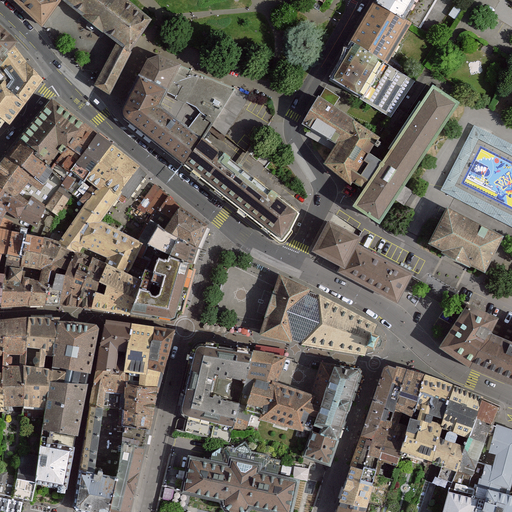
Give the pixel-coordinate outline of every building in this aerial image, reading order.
[(15,0),(42,23),(58,0),(57,0),(15,0)] [(57,0),(58,0),(114,45),(92,88),(106,97),(129,52),(149,20),(124,0),(57,0)] [(414,0),(378,0),(377,2),(404,18),(414,0)] [(436,0),(414,0),(404,18),(412,23),(420,28),(436,0)] [(388,65),(412,23),(404,18),(377,2),(353,44),(388,65)] [(17,41),(5,30),(0,35),(0,58),(4,54),(12,46),(17,41)] [(388,65),(353,44),(330,82),(392,118),(414,81),(388,65)] [(26,67),(12,46),(4,54),(10,60),(0,70),(10,81),(2,92),(0,90),(0,123),(3,126),(40,79),(26,67)] [(0,90),(2,92),(10,81),(0,70),(10,60),(4,54),(0,58),(0,90)] [(189,71),(177,66),(155,58),(144,62),(135,77),(165,92),(175,97),(189,71)] [(165,92),(135,77),(117,112),(118,118),(181,168),(201,138),(210,125),(235,90),(199,75),(186,103),(195,108),(200,114),(187,130),(161,110),(159,106),(165,92)] [(366,194),(355,210),(381,227),(460,103),(435,87),(424,105),(420,102),(381,163),(369,156),(351,185),(366,194)] [(250,97),(235,90),(210,125),(225,136),(250,97)] [(340,98),(327,90),(303,127),(309,131),(306,136),(332,152),(352,120),(333,109),(340,98)] [(47,102),(35,119),(64,141),(77,126),(47,102)] [(35,119),(16,146),(30,156),(28,159),(43,169),(64,141),(35,119)] [(352,120),(332,152),(324,163),(351,185),(369,156),(381,138),(352,120)] [(91,136),(77,126),(64,141),(43,169),(48,172),(54,176),(60,182),(91,136)] [(106,148),(91,136),(60,182),(75,191),(90,167),(106,148)] [(230,207),(251,178),(201,138),(181,168),(230,207)] [(16,146),(0,169),(0,195),(19,209),(27,198),(42,209),(60,182),(54,176),(49,183),(43,180),(48,172),(43,169),(28,159),(30,156),(16,146)] [(135,169),(106,148),(90,167),(75,191),(71,196),(83,206),(99,187),(114,198),(135,169)] [(114,198),(99,187),(83,206),(63,235),(55,246),(75,254),(78,250),(104,261),(101,267),(124,278),(127,272),(140,245),(136,243),(96,224),(113,200),(121,205),(125,198),(128,199),(145,177),(135,169),(114,198)] [(251,178),(230,207),(278,245),(282,245),(297,214),(251,178)] [(75,191),(60,182),(42,209),(56,217),(71,196),(75,191)] [(178,207),(153,184),(138,210),(144,214),(146,213),(151,216),(149,221),(157,225),(163,229),(178,207)] [(0,218),(1,217),(2,215),(12,221),(19,209),(0,195),(0,218)] [(42,209),(27,198),(19,209),(12,221),(31,230),(27,237),(38,239),(43,227),(48,229),(56,217),(42,209)] [(503,236),(446,206),(428,242),(485,271),(503,236)] [(206,226),(178,207),(163,229),(157,225),(145,247),(154,253),(160,255),(166,258),(175,241),(195,251),(206,226)] [(157,225),(149,221),(136,243),(140,245),(127,272),(142,279),(152,257),(143,251),(145,247),(157,225)] [(328,225),(311,256),(340,271),(344,274),(358,248),(361,242),(328,225)] [(27,276),(25,303),(43,302),(44,277),(46,268),(55,246),(63,235),(48,229),(43,227),(38,239),(33,258),(31,265),(35,266),(34,276),(27,276)] [(27,237),(0,229),(0,258),(8,260),(7,266),(12,266),(14,255),(33,258),(38,239),(27,237)] [(188,267),(195,251),(175,241),(166,258),(188,267)] [(44,277),(53,278),(55,271),(62,274),(75,254),(55,246),(46,268),(44,277)] [(412,281),(414,277),(358,248),(344,274),(340,271),(337,277),(398,308),(412,281)] [(57,302),(74,302),(87,260),(75,254),(62,274),(59,279),(57,302)] [(3,305),(25,303),(27,276),(14,274),(16,262),(31,265),(33,258),(14,255),(12,266),(7,266),(3,305)] [(142,279),(129,311),(167,319),(171,318),(188,267),(166,258),(164,262),(152,257),(142,279)] [(0,305),(3,305),(7,266),(8,260),(0,258),(0,305)] [(87,260),(74,302),(89,304),(93,285),(101,267),(87,260)] [(93,285),(89,304),(129,311),(142,279),(127,272),(124,278),(101,267),(93,285)] [(309,288),(279,273),(269,303),(259,334),(288,343),(290,340),(295,341),(301,343),(366,354),(369,346),(377,349),(382,335),(375,332),(377,325),(318,296),(308,292),(309,288)] [(44,277),(43,302),(57,302),(59,279),(53,278),(44,277)] [(466,311),(442,350),(471,365),(496,318),(468,308),(466,311)] [(21,360),(24,315),(0,321),(0,359),(9,360),(9,350),(16,351),(16,360),(21,360)] [(51,339),(55,318),(56,315),(24,315),(21,360),(41,362),(43,352),(49,352),(51,339)] [(51,339),(91,344),(95,324),(93,321),(55,318),(51,339)] [(511,326),(496,318),(471,365),(511,381),(511,326)] [(105,324),(97,366),(124,368),(130,328),(105,324)] [(124,368),(128,368),(144,370),(147,354),(150,332),(130,328),(124,368)] [(150,332),(147,354),(166,356),(171,336),(150,332)] [(195,343),(186,382),(240,394),(246,372),(253,349),(204,338),(201,338),(198,339),(196,340),(195,343)] [(64,375),(84,378),(91,344),(51,339),(49,352),(47,363),(46,374),(64,375)] [(253,349),(246,372),(275,380),(282,355),(253,349)] [(162,373),(166,356),(147,354),(144,370),(162,373)] [(0,428),(0,473),(0,474),(0,492),(10,495),(14,475),(20,405),(21,360),(16,360),(9,360),(0,359),(0,428)] [(41,362),(21,360),(20,405),(41,407),(46,374),(47,363),(41,362)] [(312,390),(325,394),(334,366),(320,363),(312,390)] [(97,366),(91,402),(117,407),(120,383),(125,384),(126,379),(128,368),(124,368),(97,366)] [(325,394),(313,429),(339,437),(361,375),(360,372),(334,366),(325,394)] [(126,379),(159,384),(162,373),(144,370),(128,368),(126,379)] [(379,431),(398,370),(388,368),(384,370),(367,428),(379,431)] [(389,444),(409,374),(398,370),(379,431),(377,440),(389,444)] [(240,394),(234,420),(247,423),(251,412),(313,429),(325,394),(312,390),(275,380),(246,372),(240,394)] [(37,437),(72,443),(84,378),(64,375),(46,374),(41,407),(37,437)] [(405,444),(426,379),(409,374),(389,444),(403,451),(405,444)] [(156,397),(159,384),(126,379),(125,384),(124,393),(156,397)] [(436,382),(426,379),(405,444),(436,456),(456,391),(436,382)] [(174,430),(229,441),(234,420),(240,394),(186,382),(174,430)] [(124,393),(125,384),(120,383),(117,407),(152,413),(156,397),(124,393)] [(471,397),(456,391),(436,456),(448,461),(471,397)] [(462,467),(486,403),(471,397),(448,461),(462,467)] [(91,402),(79,467),(94,469),(94,466),(100,467),(99,470),(114,473),(122,439),(118,438),(121,424),(115,422),(117,407),(91,402)] [(501,410),(486,403),(462,467),(484,475),(488,462),(483,460),(487,447),(492,449),(501,422),(497,421),(501,410)] [(14,475),(10,495),(29,500),(33,480),(37,437),(41,407),(20,405),(14,475)] [(117,407),(115,422),(121,424),(148,428),(152,413),(117,407)] [(511,511),(511,425),(501,422),(492,449),(488,462),(484,475),(462,467),(448,461),(440,485),(431,482),(420,511),(511,511)] [(122,439),(144,444),(148,428),(121,424),(118,438),(122,439)] [(377,440),(379,431),(367,428),(360,454),(371,458),(377,440)] [(339,437),(313,429),(305,453),(331,462),(339,437)] [(37,437),(33,480),(64,486),(72,443),(37,437)] [(114,473),(105,511),(127,511),(144,444),(122,439),(114,473)] [(219,496),(219,499),(222,505),(227,510),(231,511),(244,511),(247,511),(253,507),(254,503),(291,511),(298,477),(277,473),(278,471),(290,473),(291,467),(279,465),(279,463),(280,459),(269,457),(267,453),(252,450),(244,440),(235,445),(225,443),(211,452),(210,458),(190,454),(183,489),(219,496)] [(371,458),(360,454),(344,497),(370,504),(371,500),(381,469),(389,444),(377,440),(371,458)] [(383,511),(416,511),(436,456),(405,444),(403,451),(396,476),(386,504),(383,511)] [(72,504),(76,509),(91,511),(105,511),(114,473),(99,470),(100,467),(94,466),(94,469),(79,467),(72,504)] [(371,500),(386,504),(396,476),(381,469),(371,500)] [(166,485),(164,495),(171,497),(173,487),(166,485)] [(368,511),(370,504),(344,497),(338,511),(368,511)] [(368,511),(383,511),(386,504),(371,500),(370,504),(368,511)]
